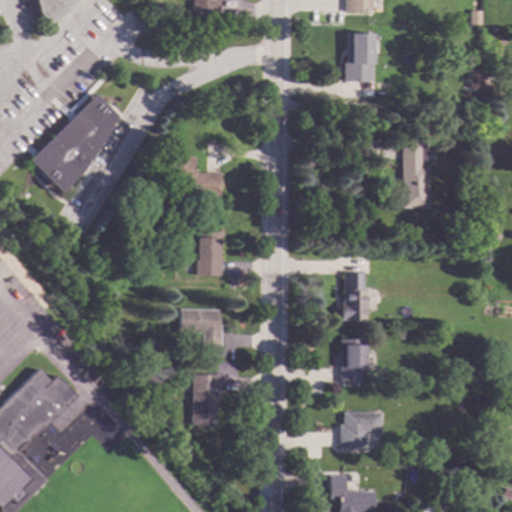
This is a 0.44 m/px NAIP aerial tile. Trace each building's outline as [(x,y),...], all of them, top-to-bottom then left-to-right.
[(66,0),(44,22),(34,12),(30,0),(66,0)] [(215,0),(215,14),(188,13),(188,0),(215,0)] [(367,0),(367,12),(340,11),(340,0),(367,0)] [(478,11),(478,22),(467,22),(467,10),(478,11)] [(368,81),(339,80),(339,61),(343,61),(343,32),(369,33),(368,81)] [(478,69),(478,91),(462,91),(462,68),(478,69)] [(492,85),(491,96),(484,96),(484,85),(492,85)] [(112,115),(78,170),(56,191),(24,159),(90,94),(112,115)] [(425,207),(398,207),(398,140),(425,140),(425,207)] [(192,167),(193,167),(193,172),(217,172),(217,196),(197,196),(197,193),(167,192),(167,156),(192,156),(192,167)] [(217,275),(191,274),(192,231),(218,231),(217,275)] [(359,289),(362,289),(362,319),(337,319),(337,302),(339,302),(340,272),(360,272),(359,289)] [(436,312),(432,317),(425,312),(429,307),(436,312)] [(214,309),(214,324),(218,324),(217,345),(199,344),(199,332),(174,331),(175,308),(214,309)] [(361,367),(356,367),(356,382),(336,382),(337,338),(361,338),(361,367)] [(0,511),(0,403),(35,371),(44,381),(51,375),(70,396),(13,449),(41,481),(9,511),(0,511)] [(216,394),(213,394),(213,407),(212,407),(211,425),(187,424),(188,374),(216,374),(216,394)] [(508,379),(503,385),(497,381),(502,375),(508,379)] [(377,433),(362,433),(362,447),(335,447),(336,424),(339,424),(339,411),(377,412),(377,433)] [(494,449),(486,454),(481,447),(489,442),(494,449)] [(341,475),(341,490),(370,491),(369,511),(333,511),(334,498),(325,498),(325,475),(341,475)] [(511,490),(511,501),(498,495),(502,486),(511,490)]
